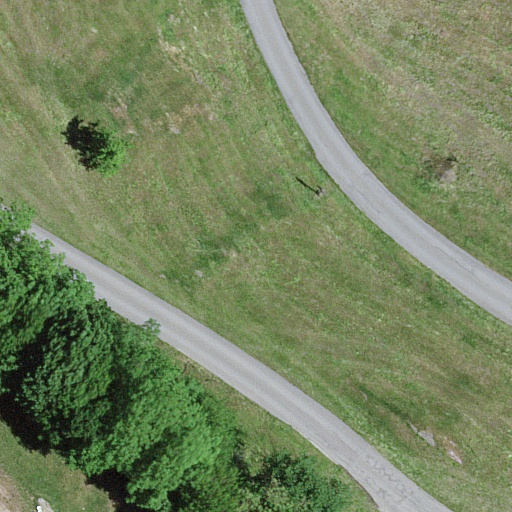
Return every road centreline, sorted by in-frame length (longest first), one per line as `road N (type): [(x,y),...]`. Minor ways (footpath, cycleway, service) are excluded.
road 1 (unclassified): [(407,511),(288,404),(0,229)]
road 2 (unclassified): [(254,0),(336,164),(440,258),(511,304)]
